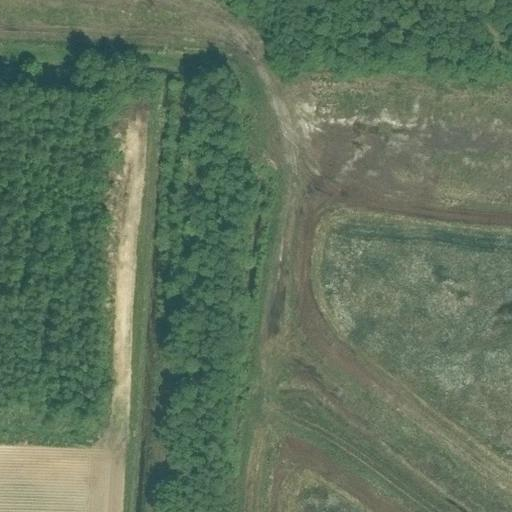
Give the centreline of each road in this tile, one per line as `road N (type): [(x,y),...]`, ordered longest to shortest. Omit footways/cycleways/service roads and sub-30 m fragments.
road 1 (track): [(153,0),(252,55),(275,101),(279,133)]
road 2 (track): [(160,10),(0,7)]
